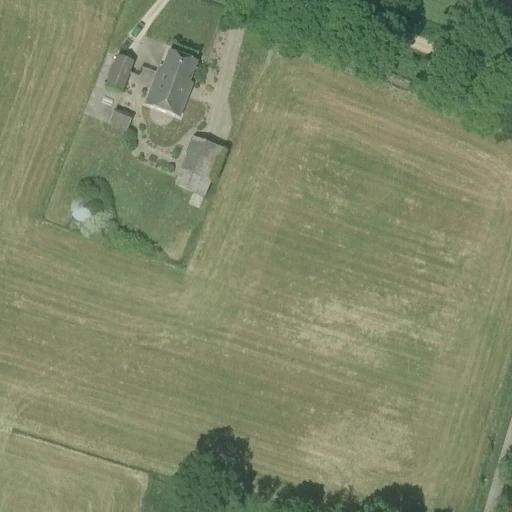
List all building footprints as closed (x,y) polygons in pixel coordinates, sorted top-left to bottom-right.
[(160,74),(188,85),(196,65),(168,54),(160,74)] [(121,95),(133,64),(115,57),(103,89),(121,95)] [(191,86),(188,85),(160,74),(157,73),(144,106),(179,119),(191,86)] [(112,114),(108,125),(124,132),(129,121),(112,114)] [(203,199),(222,151),(192,139),(180,173),(174,187),(203,199)] [(69,212),(69,213),(69,214),(69,215),(69,216),(70,217),(70,218),(70,219),(71,219),(71,220),(72,220),(72,221),(73,222),(74,223),(75,223),(76,224),(77,224),(78,225),(79,225),(80,225),(81,225),(82,225),(83,225),(84,225),(85,225),(86,225),(86,224),(87,224),(88,224),(89,223),(90,223),(90,222),(91,222),(91,221),(92,221),(92,220),(93,220),(93,219),(94,218),(94,217),(94,216),(95,216),(95,215),(95,214),(95,213),(95,212),(95,211),(95,210),(95,209),(95,208),(94,208),(94,207),(94,206),(93,205),(93,204),(92,204),(92,203),(91,203),(91,202),(90,202),(90,201),(89,201),(88,200),(87,200),(86,200),(86,199),(85,199),(84,199),(83,199),(82,199),(81,199),(80,199),(79,199),(78,199),(77,200),(76,200),(75,201),(74,201),(73,202),(72,203),(72,204),(71,204),(71,205),(70,205),(70,206),(70,207),(69,208),(69,209),(69,210),(69,211),(69,212)]
